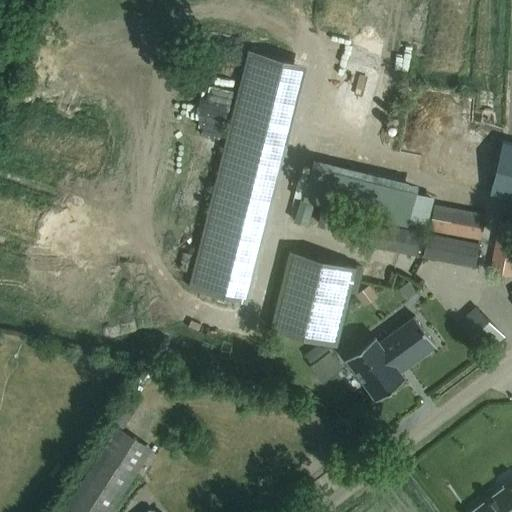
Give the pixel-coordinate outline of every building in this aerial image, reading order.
[(248,48),(228,128),(188,287),(247,302),(287,143),(307,63),(248,48)] [(511,141),(502,139),(489,192),(511,197),(511,141)] [(331,228),(334,216),(336,208),(407,225),(407,224),(426,225),(433,196),(414,193),(415,189),(312,165),(304,200),(301,199),(294,221),(308,225),(314,202),(323,204),(318,225),(331,228)] [(430,228),(480,236),(485,212),(434,204),(430,228)] [(342,215),(337,238),(417,253),(422,230),(342,215)] [(511,221),(499,219),(490,270),(511,274),(511,221)] [(427,231),(422,255),(474,265),(479,240),(427,231)] [(289,248),(270,327),(341,344),(360,266),(289,248)] [(397,287),(406,299),(416,291),(408,280),(397,287)] [(365,305),(377,296),(368,284),(356,293),(365,305)] [(467,330),(487,351),(504,335),(484,314),(467,330)] [(401,370),(436,344),(414,315),(379,340),(375,335),(345,357),(375,398),(405,376),(401,370)] [(109,511),(150,446),(116,422),(59,511),(109,511)] [(511,511),(511,485),(508,488),(507,486),(471,511),(511,511)]
